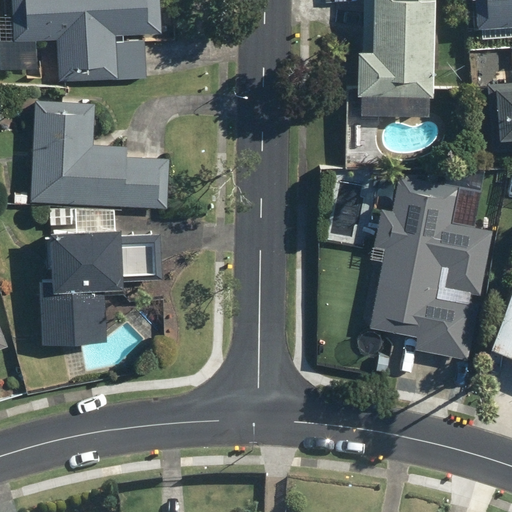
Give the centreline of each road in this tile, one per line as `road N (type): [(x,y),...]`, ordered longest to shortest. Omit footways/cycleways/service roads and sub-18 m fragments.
road 1 (residential): [(261,0),(254,421)]
road 2 (residential): [(254,421),(353,426),(511,467)]
road 3 (residential): [(0,456),(94,431),(254,421)]
